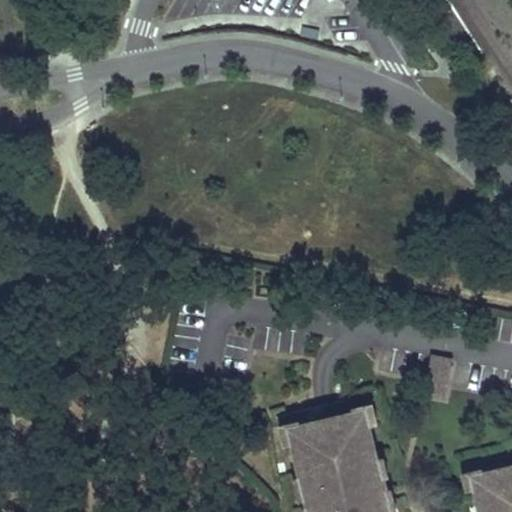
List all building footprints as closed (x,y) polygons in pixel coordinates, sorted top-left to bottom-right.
[(450,360),(433,357),(426,394),(443,397),(450,360)] [(373,402),(351,408),(352,413),(364,410),(368,426),(378,424),(373,402)] [(390,511),(390,510),(387,498),(386,498),(383,489),(382,481),(384,480),(381,468),(378,468),(376,459),(368,426),(364,410),(352,413),(338,417),(340,424),(317,430),(315,422),(300,426),(289,429),(293,445),(300,476),(301,478),(303,478),(305,486),(300,487),(303,498),(305,498),(308,509),(303,510),(303,511),(390,511)] [(338,417),(315,422),(317,430),(340,424),(338,417)] [(293,445),(289,429),(300,426),(299,421),(278,426),(283,447),(293,445)] [(389,478),(384,457),(376,459),(378,468),(381,468),(384,480),(389,478)] [(481,465),(460,470),(465,491),(475,489),(472,476),(483,474),(481,465)] [(511,511),(511,466),(483,474),(472,476),(475,489),(476,494),(473,495),(477,511),(511,511)] [(301,478),(300,476),(292,478),(293,480),(295,489),(298,500),(303,498),(300,487),(305,486),(303,478),(301,478)] [(397,508),(391,487),(383,489),(386,498),(387,498),(390,510),(397,508)]
